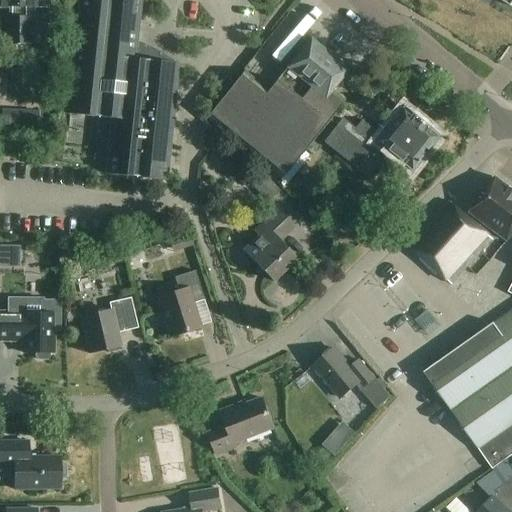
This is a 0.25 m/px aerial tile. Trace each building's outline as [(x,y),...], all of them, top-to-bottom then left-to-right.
[(0,0),(0,8),(10,9),(10,19),(8,19),(8,46),(30,46),(30,13),(27,13),(27,9),(36,9),(36,4),(48,4),(48,0),(0,0)] [(78,0),(67,116),(111,120),(106,175),(165,181),(177,66),(158,64),(150,64),(150,60),(135,52),(136,44),(135,44),(139,0),(78,0)] [(345,102),(332,91),(348,72),(310,41),(268,93),(244,73),(206,120),(281,181),(345,102)] [(438,138),(403,110),(381,138),(361,122),(355,130),(342,120),(323,144),(367,179),(381,161),(390,168),(397,159),(412,171),(438,138)] [(40,127),(40,115),(2,114),(1,126),(40,127)] [(269,202),(281,191),(264,173),(252,185),(269,202)] [(506,243),(511,234),(511,192),(495,179),(466,218),(450,204),(411,248),(452,286),(495,234),(506,243)] [(273,282),(296,260),(279,242),(296,226),(279,208),(261,225),(265,230),(244,251),(273,282)] [(169,241),(172,250),(173,253),(194,246),(190,234),(169,241)] [(170,337),(199,328),(191,304),(204,300),(195,271),(174,278),(179,292),(158,299),(170,337)] [(511,286),(509,293),(511,294),(511,312),(425,374),(478,450),(493,470),(511,456),(511,286)] [(62,301),(43,300),(43,299),(7,298),(7,313),(0,312),(0,340),(23,341),(23,353),(36,353),(36,357),(39,360),(47,361),(50,358),(50,354),(53,354),(53,331),(62,332),(62,301)] [(121,350),(117,333),(138,328),(130,298),(109,304),(111,311),(80,318),(88,353),(107,349),(108,353),(121,350)] [(430,320),(416,327),(424,345),(438,338),(430,320)] [(360,361),(350,369),(334,349),(314,366),(341,399),(358,384),(378,407),(390,397),(360,361)] [(274,429),(263,399),(238,409),(237,406),(221,412),(227,427),(209,434),(217,455),(237,447),(235,444),(274,429)] [(28,457),(28,442),(0,442),(0,464),(14,465),(14,490),(60,489),(60,479),(62,479),(66,475),(66,466),(62,463),(59,463),(59,457),(28,457)] [(495,472),(478,483),(493,498),(500,491),(511,482),(511,468),(510,470),(506,464),(495,472)] [(206,511),(221,510),(218,489),(190,494),(193,508),(172,511),(206,511)] [(510,511),(505,506),(510,501),(500,491),(478,511),(510,511)]
